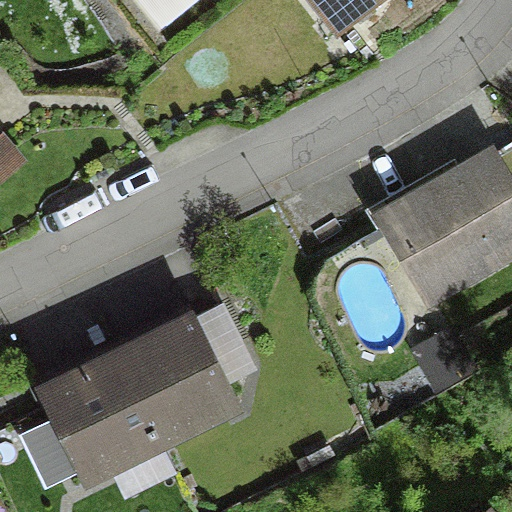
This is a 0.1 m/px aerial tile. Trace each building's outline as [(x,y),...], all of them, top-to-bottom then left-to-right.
[(147,0),(166,31),(217,0),(147,0)] [(309,0),(333,29),(368,0),(309,0)] [(0,170),(12,161),(0,146),(0,170)] [(411,252),(434,291),(511,245),(511,205),(483,156),(379,216),(403,257),(411,252)] [(242,366),(211,304),(112,354),(151,435),(224,399),(214,380),(242,366)] [(450,337),(425,351),(445,386),(470,372),(450,337)] [(79,470),(151,435),(112,354),(40,389),(79,470)]
